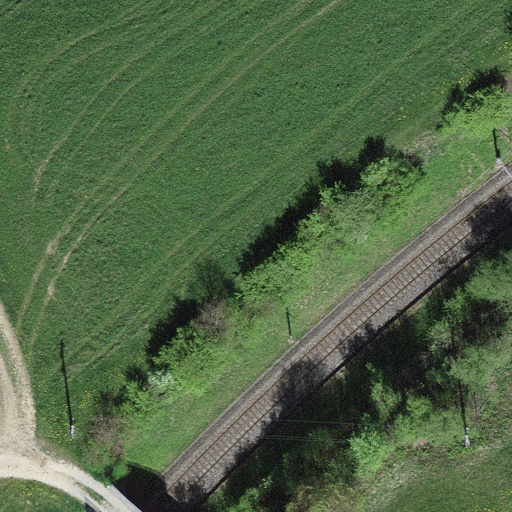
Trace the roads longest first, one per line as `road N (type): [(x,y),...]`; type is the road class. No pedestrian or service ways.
road 1 (track): [(5,473),(21,408),(0,354)]
road 2 (track): [(0,473),(99,497),(115,511)]
